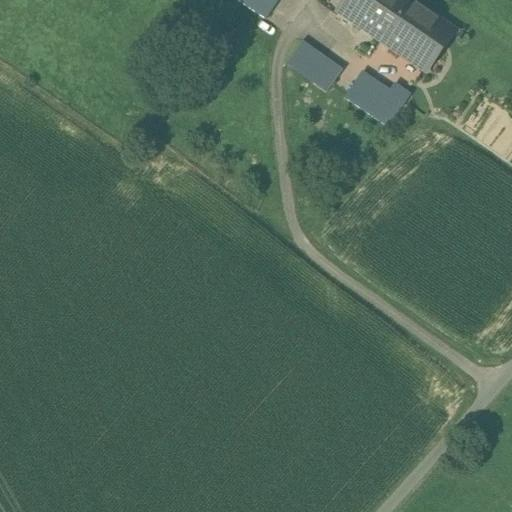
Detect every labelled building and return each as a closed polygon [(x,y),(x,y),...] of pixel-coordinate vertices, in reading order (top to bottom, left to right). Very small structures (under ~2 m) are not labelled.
[(279,1),(277,0),(238,0),(238,2),(266,21),(279,1)] [(345,0),(336,14),(363,32),(385,0),(345,0)] [(440,22),(407,0),(385,0),(363,32),(411,65),(440,22)] [(440,22),(411,65),(425,74),(454,32),(440,22)] [(341,72),(301,43),(286,64),(327,93),(341,72)] [(390,93),(361,73),(344,98),(374,118),(386,100),(390,93)] [(401,110),(386,100),(374,118),(389,128),(401,110)]
